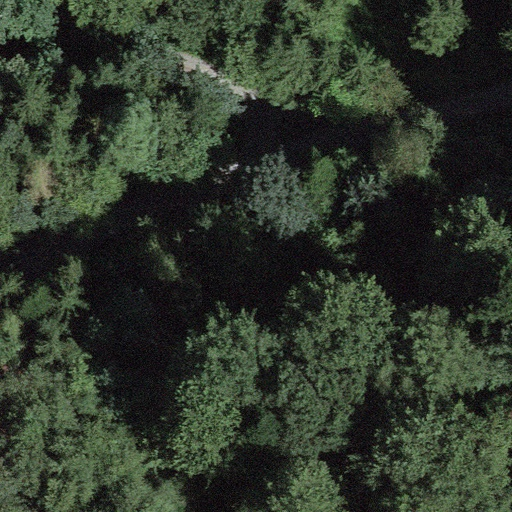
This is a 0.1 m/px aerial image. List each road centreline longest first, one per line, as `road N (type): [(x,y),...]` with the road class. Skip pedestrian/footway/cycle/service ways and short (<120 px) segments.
road 1 (track): [(511,78),(329,120),(123,207),(0,279)]
road 2 (track): [(329,120),(17,0)]
